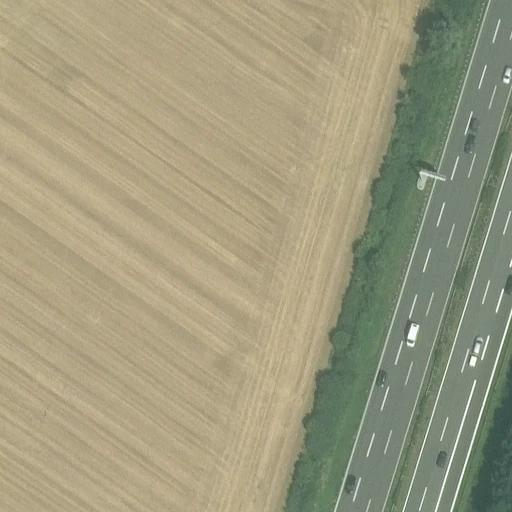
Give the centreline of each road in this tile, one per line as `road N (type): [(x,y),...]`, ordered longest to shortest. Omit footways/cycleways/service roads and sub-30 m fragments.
road 1 (motorway): [(511,39),(368,511)]
road 2 (motorway): [(421,511),(511,213)]
